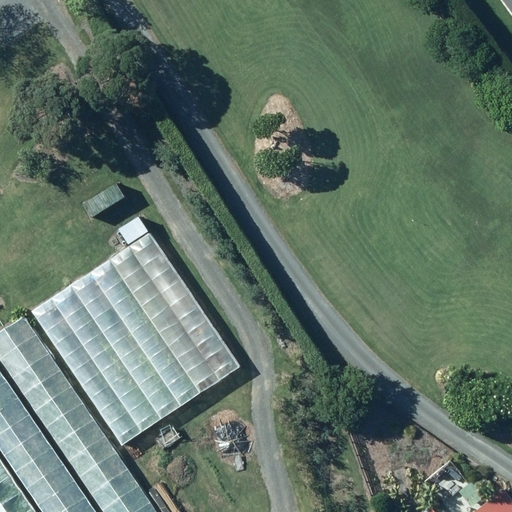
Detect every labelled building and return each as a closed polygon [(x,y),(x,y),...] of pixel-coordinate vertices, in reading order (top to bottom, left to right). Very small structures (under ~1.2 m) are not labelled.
[(79,136),(44,162),(109,251),(145,225),(79,136)] [(244,363),(149,231),(34,314),(128,446),(244,363)] [(0,327),(0,364),(99,511),(157,511),(23,312),(0,327)] [(99,511),(0,364),(0,453),(39,511),(99,511)] [(39,511),(0,453),(0,511),(39,511)] [(511,511),(511,509),(495,489),(485,497),(457,463),(427,487),(446,510),(443,511),(431,511),(426,505),(417,511),(511,511)]
